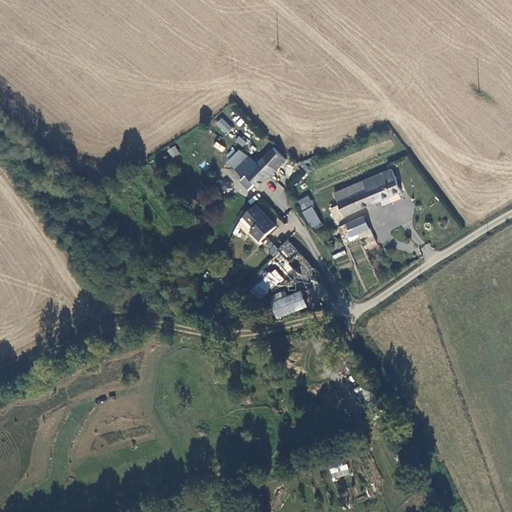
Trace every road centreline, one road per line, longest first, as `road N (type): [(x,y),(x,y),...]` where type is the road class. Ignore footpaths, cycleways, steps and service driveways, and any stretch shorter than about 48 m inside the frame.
road 1 (track): [(0,375),(96,329),(154,323),(192,337),(353,307)]
road 2 (unclassified): [(511,216),(353,307)]
road 3 (unknown): [(349,335),(317,250),(272,192)]
